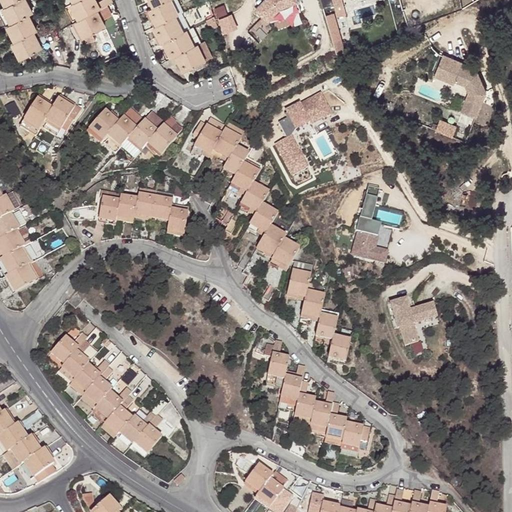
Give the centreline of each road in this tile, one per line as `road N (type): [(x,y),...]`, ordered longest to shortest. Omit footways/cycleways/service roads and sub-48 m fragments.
road 1 (residential): [(509,511),(500,222),(506,204)]
road 2 (residential): [(222,280),(392,435),(395,461),(381,475)]
road 3 (residential): [(13,348),(78,261),(98,250),(144,247),(222,280)]
road 4 (residential): [(381,475),(333,479),(243,440),(203,452)]
road 5 (residential): [(203,452),(198,430),(161,377),(102,325)]
road 6 (residential): [(0,85),(50,74),(117,90),(154,75)]
road 7 (residential): [(95,451),(13,348)]
